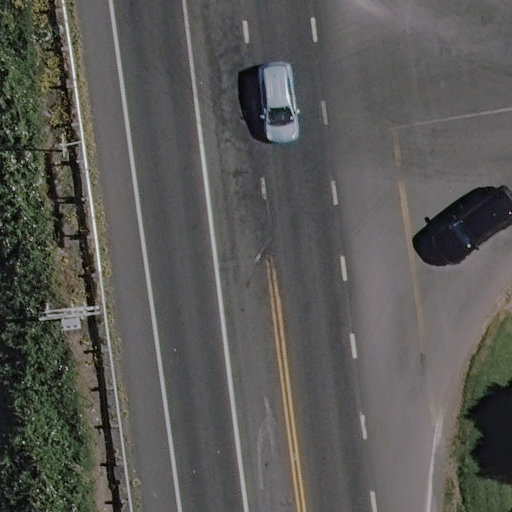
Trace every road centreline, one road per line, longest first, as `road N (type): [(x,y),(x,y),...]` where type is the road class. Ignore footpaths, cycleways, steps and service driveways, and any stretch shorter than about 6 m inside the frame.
road 1 (trunk): [(262,142),(300,511)]
road 2 (tertiary): [(262,142),(511,108)]
road 3 (trunk): [(237,0),(262,142)]
